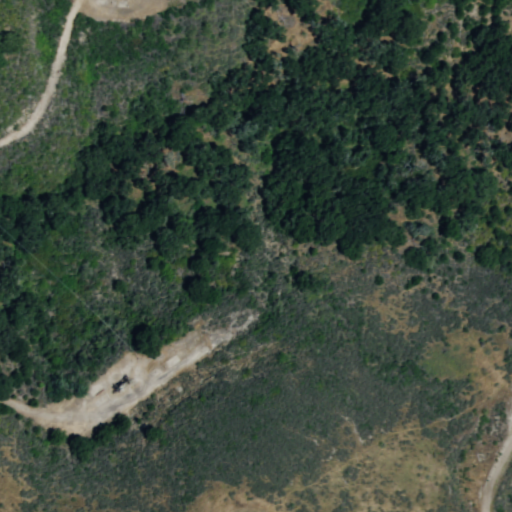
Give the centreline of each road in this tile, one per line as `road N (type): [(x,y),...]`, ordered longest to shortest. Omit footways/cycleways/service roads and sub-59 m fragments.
road 1 (residential): [(216,342),(86,414),(48,417),(0,398)]
road 2 (residential): [(0,140),(44,103),(83,0)]
